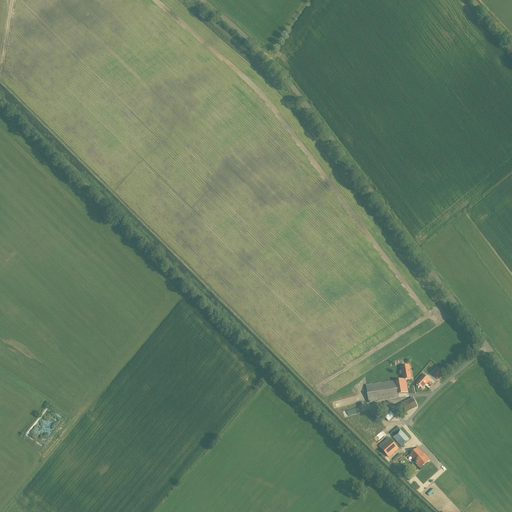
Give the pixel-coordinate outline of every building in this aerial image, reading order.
[(408,393),(406,380),(412,379),(410,366),(401,367),(403,380),(394,382),(394,381),(366,386),(369,403),(398,398),(398,395),(408,393)] [(438,380),(444,373),(440,369),(434,375),(438,380)] [(422,389),(429,381),(423,375),(415,383),(422,389)] [(402,415),(418,407),(413,398),(397,406),(402,415)] [(394,416),(382,404),(378,407),(378,408),(376,410),(380,414),(383,412),(384,413),(382,415),(389,421),(394,416)] [(402,447),(409,440),(400,430),(393,437),(402,447)] [(388,457),(398,449),(389,438),(379,446),(388,457)] [(415,462),(424,454),(418,448),(409,456),(415,461),(415,462)] [(415,462),(415,461),(414,462),(420,469),(430,460),(424,454),(415,462)] [(409,474),(405,470),(402,472),(405,474),(404,475),(410,481),(412,479),(408,475),(409,474)]
